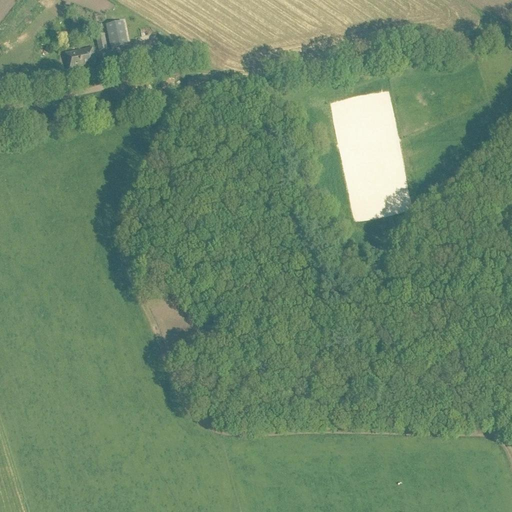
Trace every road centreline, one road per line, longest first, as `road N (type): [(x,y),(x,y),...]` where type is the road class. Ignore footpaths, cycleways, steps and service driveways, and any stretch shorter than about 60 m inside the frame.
road 1 (track): [(511,467),(485,434),(238,433),(192,418),(120,240),(129,199),(188,91)]
road 2 (track): [(188,91),(251,88),(511,35)]
road 3 (track): [(0,110),(160,79),(188,91)]
